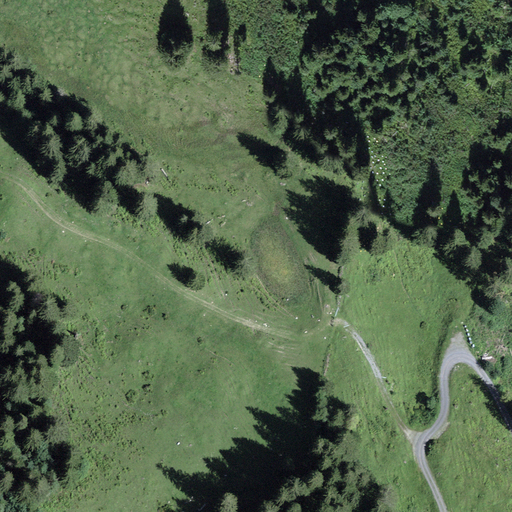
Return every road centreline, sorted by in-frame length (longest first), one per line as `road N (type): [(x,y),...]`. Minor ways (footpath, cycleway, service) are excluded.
road 1 (track): [(420,444),(394,415),(372,359),(339,320),(295,335),(193,299),(113,242),(56,220),(23,184),(0,174)]
road 2 (track): [(444,511),(418,452),(445,422),(445,366),(454,351),(476,369),(511,426)]
